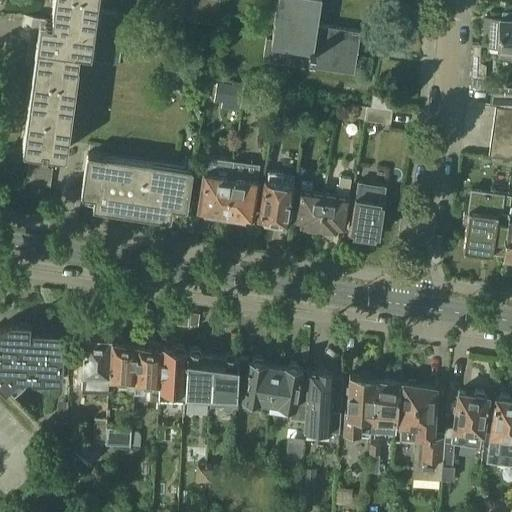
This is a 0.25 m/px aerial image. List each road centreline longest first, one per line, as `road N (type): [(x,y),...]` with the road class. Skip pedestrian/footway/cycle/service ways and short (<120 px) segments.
road 1 (tertiary): [(412,307),(0,245)]
road 2 (residential): [(412,307),(443,104),(449,0)]
